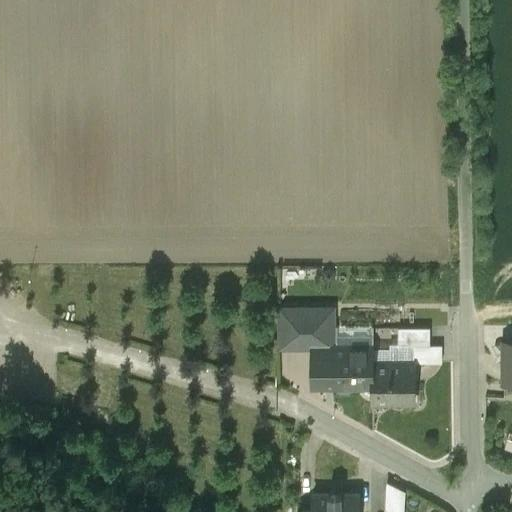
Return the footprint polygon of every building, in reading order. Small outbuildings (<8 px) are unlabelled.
[(334,306),(298,306),(298,323),(327,323),(334,323),(334,306)] [(327,323),(298,323),(298,346),(313,346),(327,346),(327,323)] [(430,326),(398,326),(398,344),(430,344),(430,326)] [(374,345),(334,345),(334,346),(327,346),(313,346),(313,384),(372,384),(373,384),(373,361),(374,345)] [(373,361),(373,384),(372,384),(372,400),(415,400),(415,361),(373,361)] [(392,483),(389,510),(408,511),(411,485),(392,483)] [(342,491),(329,491),(329,494),(314,494),(314,511),(313,511),(357,511),(358,494),(342,494),(342,491)]
